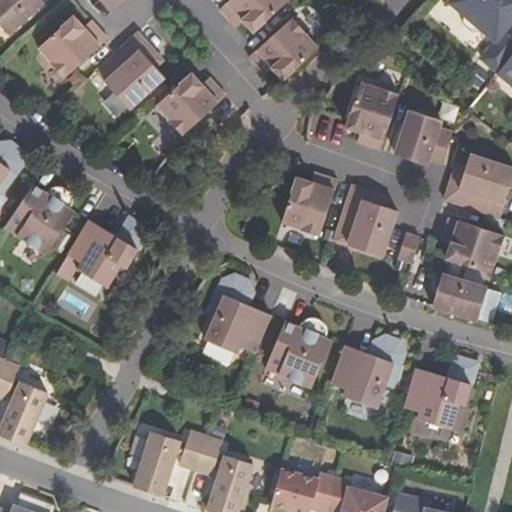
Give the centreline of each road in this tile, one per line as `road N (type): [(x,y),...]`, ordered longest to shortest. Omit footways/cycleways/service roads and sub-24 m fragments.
road 1 (residential): [(199,231),(347,296),(511,346)]
road 2 (residential): [(199,231),(75,483)]
road 3 (residential): [(0,109),(56,152),(199,231)]
road 4 (residential): [(396,0),(279,122)]
road 5 (residential): [(420,189),(265,136)]
road 6 (residential): [(171,0),(279,122)]
